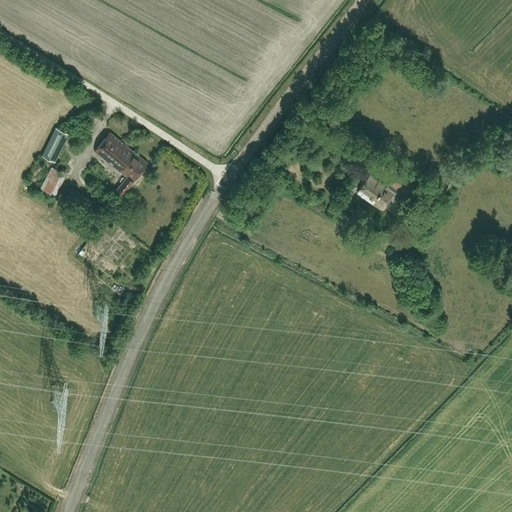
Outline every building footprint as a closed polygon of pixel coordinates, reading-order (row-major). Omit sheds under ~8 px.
[(68,134),(55,127),(41,155),(55,162),(68,134)] [(122,194),(147,163),(109,132),(94,150),(126,176),(116,189),(122,194)] [(296,144),(287,149),(291,156),(300,151),(296,144)] [(434,187),(437,183),(440,185),(446,177),(430,164),(423,173),(421,177),(434,187)] [(410,198),(418,186),(397,172),(386,188),(369,176),(357,193),(383,210),(397,189),(410,198)] [(40,193),(56,199),(62,180),(46,175),(40,193)] [(84,199),(84,198),(72,192),(68,199),(89,210),(93,204),(84,199)] [(389,230),(392,224),(385,219),(381,225),(389,230)] [(76,240),(81,238),(79,232),(73,234),(76,240)]
